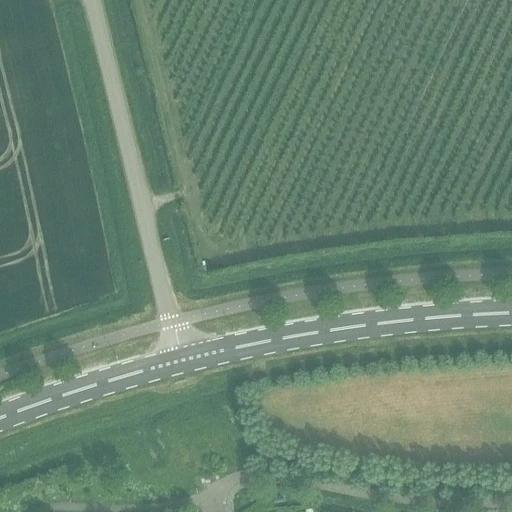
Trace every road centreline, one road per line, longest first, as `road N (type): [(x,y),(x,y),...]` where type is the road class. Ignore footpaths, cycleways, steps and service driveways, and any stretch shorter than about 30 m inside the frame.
road 1 (tertiary): [(180,365),(94,0)]
road 2 (secondary): [(511,321),(380,326),(180,365)]
road 3 (residential): [(511,504),(270,474),(217,493)]
road 4 (secondary): [(0,424),(180,365)]
